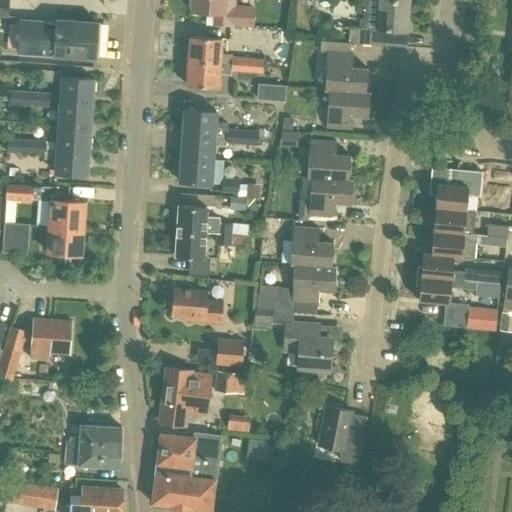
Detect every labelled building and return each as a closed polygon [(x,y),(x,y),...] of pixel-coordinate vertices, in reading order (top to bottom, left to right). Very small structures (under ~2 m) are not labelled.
[(0,0),(0,17),(8,18),(9,0),(0,0)] [(252,28),(253,9),(233,8),(233,0),(192,0),(191,11),(206,12),(205,25),(252,28)] [(409,1),(395,0),(363,0),(361,28),(350,27),(348,43),(348,44),(351,44),(371,45),(373,30),(406,32),(409,1)] [(56,24),(45,23),(46,20),(19,19),(16,54),(54,57),(54,55),(94,58),(97,22),(56,19),(56,24)] [(264,29),(263,40),(289,41),(289,30),(264,29)] [(188,60),(231,64),(232,56),(232,55),(220,54),(221,38),(190,36),(188,60)] [(348,44),(348,43),(321,41),(320,52),(327,53),(324,91),(328,91),(365,93),(369,92),(365,92),(367,68),(352,67),(353,54),(350,54),(351,44),(348,44)] [(377,55),(401,55),(401,46),(377,46),(377,55)] [(263,65),(263,59),(232,56),(231,64),(263,66),(263,65)] [(188,60),(187,85),(217,88),(218,73),(231,75),(231,71),(262,74),(263,66),(231,64),(188,60)] [(91,99),(93,79),(62,76),(63,71),(40,69),(38,80),(62,82),(61,97),(91,99)] [(269,100),(270,84),(257,83),(256,99),(269,100)] [(48,108),(49,93),(11,90),(10,105),(48,108)] [(369,92),(365,93),(328,91),(325,128),(352,130),(353,116),(368,117),(369,92)] [(89,124),(91,99),(61,97),(59,122),(89,124)] [(258,139),(259,131),(227,129),(227,123),(215,122),(215,111),(185,109),(183,134),(258,139)] [(87,151),(89,124),(59,122),(57,149),(87,151)] [(257,146),(258,139),(183,134),(181,158),(212,160),(213,145),(226,146),(226,143),(257,146)] [(7,138),(6,146),(45,148),(46,141),(8,138),(7,138)] [(352,182),(352,179),(348,179),(350,155),(335,154),(336,141),(310,139),(307,177),(311,177),(311,180),(352,182)] [(6,152),(43,156),(43,160),(56,161),(55,174),(86,176),(87,151),(57,149),(45,148),(6,146),(6,152)] [(210,184),(212,160),(181,158),(180,182),(210,184)] [(437,183),(435,208),(465,210),(466,209),(467,195),(479,196),(482,172),(456,169),(454,185),(437,183)] [(223,177),(222,192),(238,193),(239,183),(239,179),(223,177)] [(350,204),(352,182),(311,180),(308,215),(335,217),(336,203),(350,204)] [(6,183),(5,199),(31,201),(32,199),(33,185),(6,183)] [(259,183),(258,201),(267,201),(268,184),(259,183)] [(56,187),(33,185),(32,199),(50,200),(49,226),(82,229),(84,202),(55,200),(56,187)] [(229,207),(229,208),(245,209),(246,197),(246,196),(232,195),(230,195),(229,207)] [(243,234),(244,226),(232,226),(233,224),(220,223),(220,217),(206,216),(206,207),(178,206),(176,231),(205,233),(216,234),(232,235),(232,233),(243,234)] [(435,208),(432,231),(472,235),(472,233),(475,210),(466,209),(465,210),(435,208)] [(15,250),(17,224),(4,223),(2,249),(15,250)] [(506,237),(508,225),(488,223),(486,236),(506,237)] [(81,255),(82,229),(49,226),(47,253),(59,253),(69,254),(81,255)] [(335,268),(335,266),(331,266),(333,242),(318,241),(319,228),(293,226),(290,265),(294,265),(335,268)] [(203,257),(205,233),(176,231),(175,256),(189,257),(188,275),(208,277),(210,258),(203,257)] [(430,253),(430,254),(453,256),(461,257),(474,258),(475,243),(476,235),(476,233),(472,233),(472,235),(432,231),(430,253)] [(231,245),(232,235),(216,234),(215,244),(231,245)] [(423,252),(420,276),(464,281),(464,280),(464,272),(452,271),(453,256),(430,254),(430,253),(423,252)] [(69,264),(69,254),(59,253),(58,263),(69,264)] [(335,268),(294,265),(292,288),(280,287),(281,286),(259,284),(257,308),(257,310),(272,311),(293,313),(294,302),(318,304),(318,291),(334,292),(335,268)] [(501,312),(499,331),(511,332),(511,267),(508,267),(505,286),(502,312),(501,312)] [(500,284),(501,271),(477,269),(476,281),(477,281),(477,282),(500,284)] [(420,276),(418,300),(449,303),(450,288),(476,290),(477,282),(477,281),(476,281),(464,280),(464,281),(420,276)] [(221,322),(222,301),(206,300),(207,291),(174,288),(171,316),(186,317),(186,319),(221,322)] [(495,331),(497,309),(468,307),(466,328),(495,331)] [(272,323),(272,311),(257,310),(257,308),(255,308),(254,326),(271,327),(272,323)] [(293,323),(293,313),(272,311),(272,323),(286,323),(284,350),(299,351),(298,367),(328,370),(331,339),(317,338),(318,325),(293,323)] [(69,354),(71,321),(32,318),(30,358),(48,359),(49,353),(69,354)] [(0,358),(0,376),(13,381),(14,375),(27,331),(9,326),(0,358)] [(241,367),(243,340),(217,338),(216,350),(197,348),(196,362),(215,363),(215,365),(241,367)] [(207,416),(213,374),(167,368),(160,422),(184,425),(186,413),(207,416)] [(245,394),(247,375),(238,374),(238,373),(216,371),(214,391),(245,394)] [(5,394),(16,395),(18,382),(7,380),(5,394)] [(356,464),(366,416),(351,413),(352,411),(327,406),(318,445),(339,449),(341,461),(356,464)] [(429,428),(446,429),(446,411),(429,411),(429,428)] [(236,432),(238,416),(227,415),(225,430),(236,432)] [(119,468),(121,427),(80,424),(79,437),(70,436),(69,441),(66,441),(64,464),(78,465),(119,468)] [(159,431),(154,467),(217,475),(222,435),(193,431),(193,435),(159,431)] [(248,439),(246,458),(271,460),(273,442),(248,439)] [(154,467),(150,503),(168,506),(168,511),(171,511),(193,511),(193,510),(212,511),(217,475),(154,467)] [(16,504),(19,481),(10,480),(5,503),(16,504)] [(28,506),(32,483),(19,481),(16,504),(28,506)] [(40,508),(44,486),(32,483),(28,506),(40,508)] [(54,510),(58,488),(44,486),(40,508),(54,510)] [(69,493),(68,511),(121,511),(123,490),(82,488),(82,494),(69,493)]
